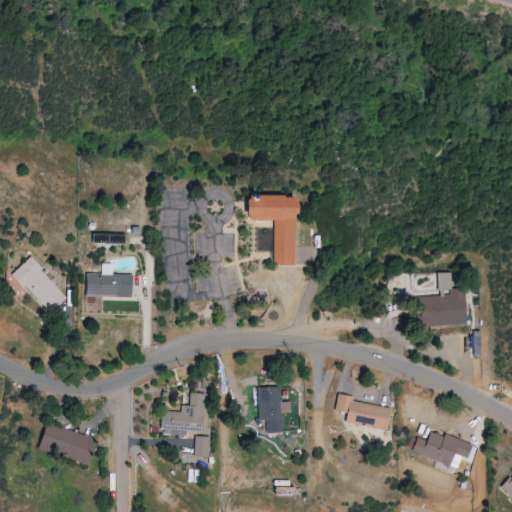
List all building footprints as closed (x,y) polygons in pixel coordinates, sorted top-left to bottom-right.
[(273,265),(293,265),(293,195),(243,195),(244,220),(272,220),(273,265)] [(30,257),(12,274),(49,314),(67,298),(30,257)] [(131,297),(131,274),(111,273),(111,264),(101,264),(100,273),(84,273),(84,296),(131,297)] [(465,325),(465,289),(450,289),(450,272),(437,272),(437,295),(418,295),(419,326),(465,325)] [(279,386),(256,387),(257,420),(265,419),(266,433),(282,432),(281,413),(290,412),(289,401),(280,401),(279,386)] [(180,412),(160,411),(159,432),(202,434),(204,394),(189,393),(189,405),(180,405),(180,412)] [(390,408),(351,401),(352,396),(336,393),(333,411),(345,413),(343,422),(364,425),(364,429),(385,433),(390,408)] [(37,448),(88,462),(95,437),(44,423),(37,448)] [(193,456),(208,457),(210,437),(195,436),(193,456)] [(498,489),(511,501),(511,476),(511,478),(508,477),(498,489)]
